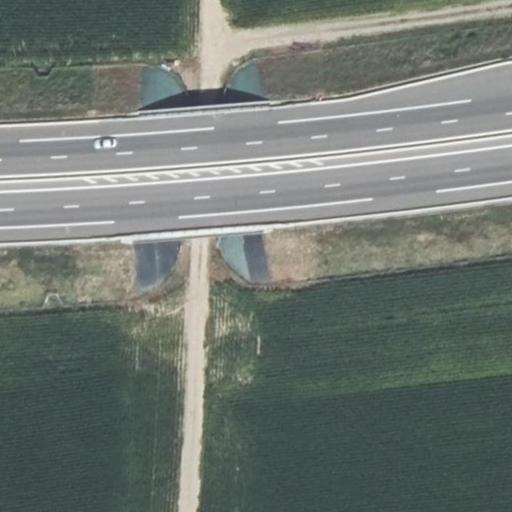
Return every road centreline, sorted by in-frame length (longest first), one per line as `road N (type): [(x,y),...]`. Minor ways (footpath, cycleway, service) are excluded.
road 1 (trunk): [(511,114),(270,143),(0,162)]
road 2 (trunk): [(0,211),(268,194),(511,165)]
road 3 (track): [(187,511),(211,54)]
road 4 (track): [(511,265),(199,302)]
road 5 (track): [(211,54),(511,10)]
